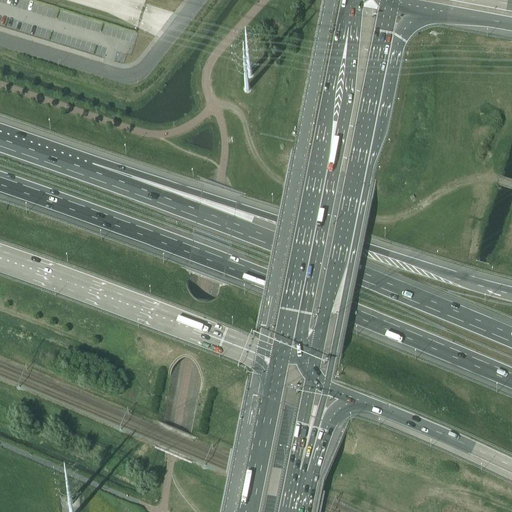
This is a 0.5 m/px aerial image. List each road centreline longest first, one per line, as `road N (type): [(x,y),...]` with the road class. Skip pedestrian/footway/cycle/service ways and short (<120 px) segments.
road 1 (motorway): [(0,180),(511,377)]
road 2 (motorway): [(511,335),(88,170)]
road 3 (motorway): [(511,294),(253,211),(88,170)]
road 4 (motorway): [(325,388),(397,43),(425,8)]
road 5 (motorway): [(353,1),(346,104),(300,336),(303,358)]
road 6 (primary): [(316,353),(389,0)]
road 7 (unclassified): [(330,0),(260,352)]
road 8 (track): [(214,106),(240,115),(252,153),(279,182),(371,218),(404,215),(470,180),(511,185)]
road 9 (primary): [(341,26),(279,358)]
road 10 (motorway): [(0,254),(260,352)]
road 11 (unclassified): [(198,0),(133,76),(0,40)]
road 12 (motorway): [(358,400),(511,466)]
road 13 (unclassified): [(260,352),(229,511)]
road 14 (primary): [(279,358),(248,511)]
